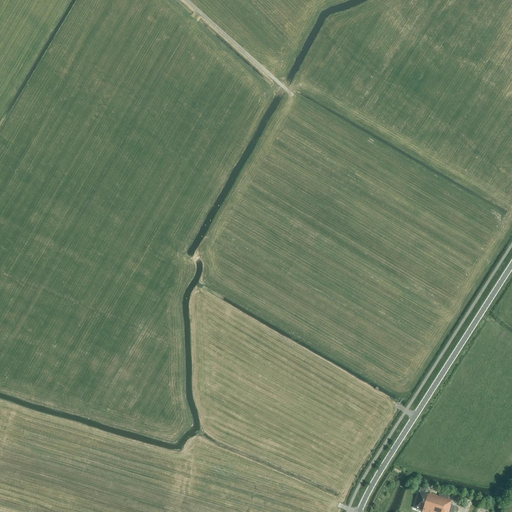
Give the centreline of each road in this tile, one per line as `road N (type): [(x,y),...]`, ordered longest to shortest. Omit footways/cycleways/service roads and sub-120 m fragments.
road 1 (secondary): [(359,511),(511,264)]
road 2 (track): [(291,94),(186,0)]
